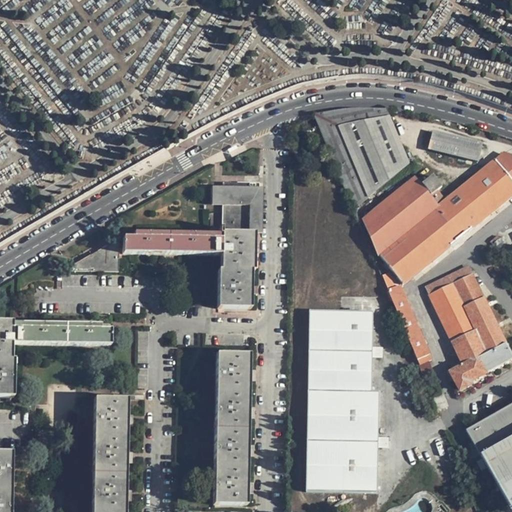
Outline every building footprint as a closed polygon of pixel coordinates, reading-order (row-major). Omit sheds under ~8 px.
[(312,116),(320,138),(388,117),(383,107),(369,106),(364,106),(356,105),(352,105),(348,106),(342,108),(312,116)] [(388,117),(320,138),(352,210),(409,165),(388,117)] [(425,147),(428,142),(428,140),(427,136),(424,132),(421,130),(415,129),(412,130),(408,134),(406,137),(406,141),(408,146),(410,148),(414,151),(416,151),(420,151),(423,149),(425,147)] [(472,162),(477,142),(431,132),(427,149),(472,162)] [(511,157),(503,155),(438,208),(461,237),(511,195),(511,157)] [(415,180),(363,221),(380,254),(402,285),(461,237),(438,208),(415,180)] [(258,240),(258,235),(259,183),(223,182),(223,185),(223,203),(222,221),(210,221),(210,228),(132,227),(132,230),(123,230),(123,248),(222,250),(221,269),(219,269),(218,293),(218,308),(251,309),(252,294),(252,286),(252,272),(255,272),(255,257),(255,250),(255,242),(258,242),(258,240)] [(223,203),(223,185),(213,185),(212,203),(223,203)] [(119,265),(119,235),(115,235),(72,259),(72,264),(119,265)] [(502,244),(505,242),(502,237),(498,239),(497,236),(489,241),(491,244),(488,245),(492,250),(495,248),(496,250),(503,247),(502,244)] [(461,368),(506,346),(468,266),(425,287),(463,365),(460,366),(461,368)] [(387,291),(410,348),(418,367),(427,364),(431,362),(410,311),(400,286),(387,291)] [(308,312),(307,354),(373,353),(373,313),(308,312)] [(0,320),(0,397),(13,397),(13,358),(12,357),(12,344),(112,346),(112,326),(102,326),(102,323),(0,320)] [(511,362),(511,357),(506,346),(461,368),(450,374),(459,391),(470,386),(469,384),(511,362)] [(307,354),(306,394),(372,394),(373,353),(307,354)] [(247,445),(248,418),(248,407),(249,380),(249,369),(249,355),(222,354),(215,354),(212,506),(246,506),(247,494),(247,483),(247,456),(247,445)] [(427,364),(418,367),(424,383),(433,379),(427,364)] [(306,394),(306,444),(379,445),(380,394),(372,394),(306,394)] [(446,410),(440,395),(431,399),(437,414),(446,410)] [(124,458),(125,448),(125,422),(125,410),(125,398),(93,398),(90,511),(123,511),(124,497),(124,486),(124,458)] [(511,407),(464,433),(478,459),(511,440),(511,407)] [(511,511),(511,440),(478,459),(505,511),(511,511)] [(380,495),(379,445),(306,444),(305,494),(380,495)] [(0,452),(0,511),(10,511),(11,453),(0,452)]
